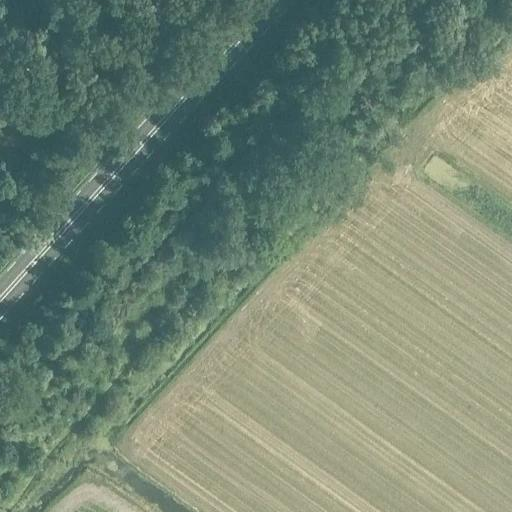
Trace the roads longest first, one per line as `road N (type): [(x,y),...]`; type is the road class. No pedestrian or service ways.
road 1 (track): [(132,446),(433,116),(511,52)]
road 2 (primary): [(257,0),(97,160),(0,272)]
road 3 (track): [(0,80),(103,41),(127,0)]
